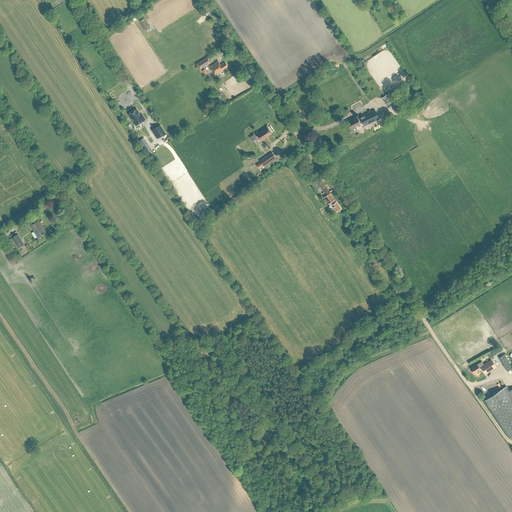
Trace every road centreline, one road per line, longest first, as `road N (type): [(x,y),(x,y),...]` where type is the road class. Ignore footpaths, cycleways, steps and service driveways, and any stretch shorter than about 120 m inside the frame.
road 1 (unclassified): [(417,309),(203,0)]
road 2 (track): [(0,318),(129,511)]
